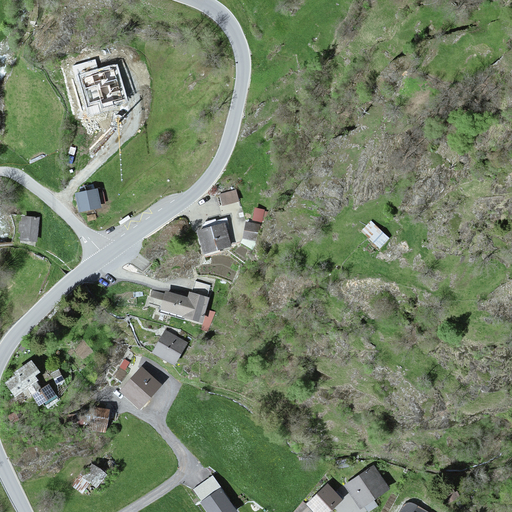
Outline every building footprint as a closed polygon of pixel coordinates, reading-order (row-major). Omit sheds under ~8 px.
[(238,191),(219,197),(222,209),(242,204),(238,191)] [(99,193),(76,196),(78,215),(102,211),(99,193)] [(266,213),(255,211),(253,223),(263,225),(266,213)] [(45,213),(27,212),(25,236),(43,236),(45,213)] [(261,226),(247,224),(244,240),(258,242),(261,226)] [(372,225),(360,235),(377,253),(389,243),(372,225)] [(225,227),(198,234),(204,257),(231,249),(225,227)] [(162,308),(160,313),(203,326),(210,300),(191,295),(189,301),(153,290),(149,304),(162,308)] [(213,330),(217,312),(208,310),(204,328),(213,330)] [(187,345),(167,333),(153,355),(174,367),(187,345)] [(42,380),(30,363),(2,383),(13,400),(42,380)] [(162,389),(142,370),(120,394),(140,412),(162,389)] [(47,387),(31,398),(40,411),(56,400),(47,387)] [(101,407),(101,417),(109,418),(110,408),(101,407)] [(101,472),(90,464),(73,489),(84,496),(101,472)] [(373,468),(344,488),(360,511),(389,492),(373,468)] [(214,475),(194,489),(209,511),(237,511),(240,511),(214,475)] [(329,486),(307,505),(313,511),(330,511),(343,501),(329,486)]
